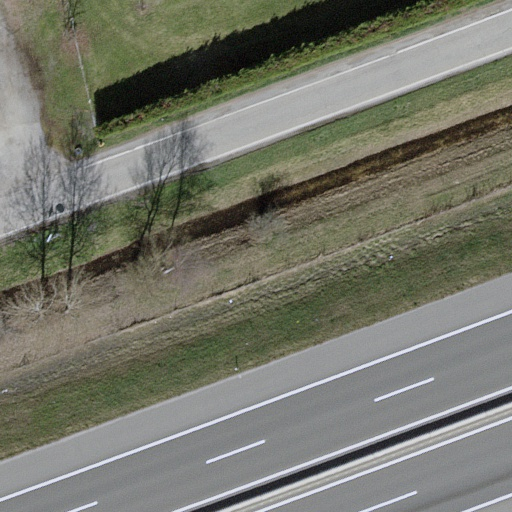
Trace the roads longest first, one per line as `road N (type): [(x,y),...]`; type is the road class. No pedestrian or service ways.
road 1 (unclassified): [(511,28),(0,217)]
road 2 (motorway): [(511,347),(63,511)]
road 3 (motorway): [(365,511),(511,457)]
